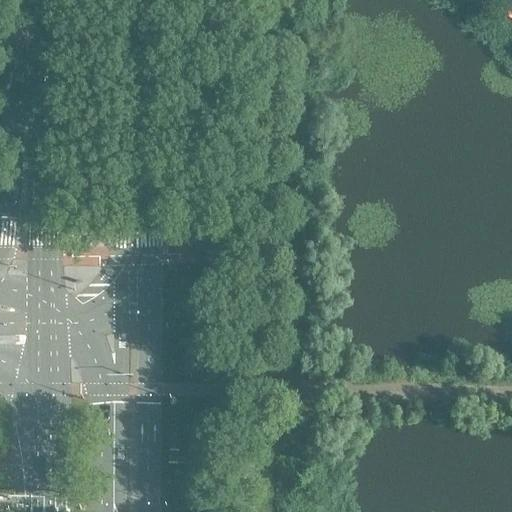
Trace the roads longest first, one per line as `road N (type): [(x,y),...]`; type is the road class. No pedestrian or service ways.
road 1 (secondary): [(148,277),(151,71),(138,35),(138,0)]
road 2 (secondary): [(147,511),(148,277)]
road 3 (secondary): [(33,101),(45,180),(47,298)]
road 4 (secondary): [(111,511),(111,390),(76,323)]
road 5 (secondary): [(33,101),(0,233)]
road 6 (secondary): [(46,389),(42,511)]
